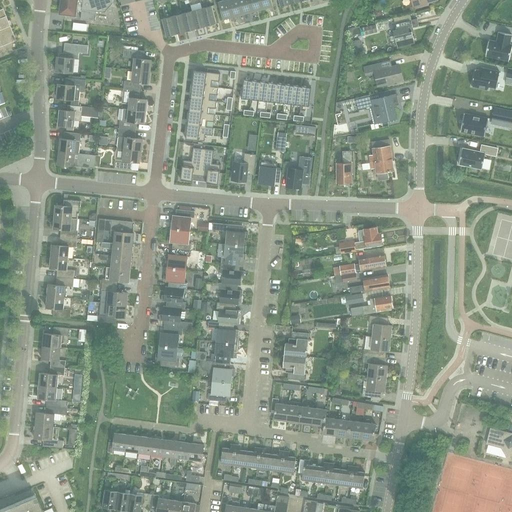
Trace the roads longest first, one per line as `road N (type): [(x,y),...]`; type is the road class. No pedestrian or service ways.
road 1 (residential): [(0,463),(11,450),(37,181)]
road 2 (tertiary): [(396,456),(417,302),(419,208)]
road 3 (residential): [(153,192),(170,53),(204,43),(275,51)]
road 4 (residential): [(250,423),(270,204)]
road 5 (tertiary): [(419,208),(421,105),(432,60),(464,0)]
road 6 (residential): [(37,181),(40,0)]
road 7 (residential): [(137,361),(153,192)]
road 8 (residential): [(250,423),(308,444),(396,456)]
road 9 (residential): [(270,204),(419,208)]
